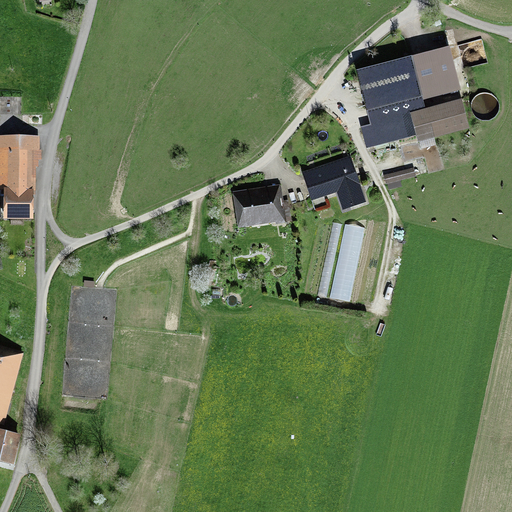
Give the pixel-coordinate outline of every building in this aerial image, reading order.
[(449,48),(356,73),(370,125),(426,110),(423,102),(461,92),(449,48)] [(472,110),(473,115),(476,118),(480,120),(484,121),(489,121),(493,119),(496,116),(499,112),(499,107),(498,103),(496,98),(493,95),(488,94),(483,93),(479,95),(475,98),(473,102),(471,106),(472,110)] [(470,130),(462,101),(426,110),(370,125),(361,127),(366,149),(416,136),(418,143),(419,143),(421,149),(436,145),(435,139),(470,130)] [(0,195),(1,196),(0,221),(33,221),(34,168),(40,168),(40,137),(0,136),(0,195)] [(400,151),(398,143),(378,148),(380,157),(400,151)] [(366,203),(351,157),(302,173),(312,202),(336,194),(342,211),(366,203)] [(416,177),(414,168),(384,176),(386,185),(387,184),(389,190),(402,187),(400,181),(416,177)] [(285,210),(282,186),(232,193),(238,229),(274,224),(275,225),(292,223),(290,210),(285,210)] [(327,298),(342,224),(332,222),(318,296),(327,298)] [(329,298),(350,302),(366,228),(345,223),(329,298)] [(0,425),(4,426),(24,352),(0,346),(0,425)] [(0,464),(13,468),(21,436),(0,431),(0,464)]
